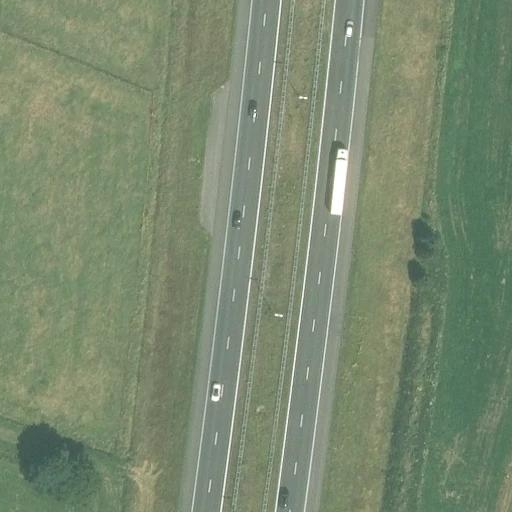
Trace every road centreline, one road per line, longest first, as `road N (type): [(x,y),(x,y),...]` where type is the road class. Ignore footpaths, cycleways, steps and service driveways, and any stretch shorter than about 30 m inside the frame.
road 1 (motorway): [(297,511),(356,0)]
road 2 (motorway): [(254,0),(200,511)]
road 3 (unclassified): [(129,483),(0,442)]
